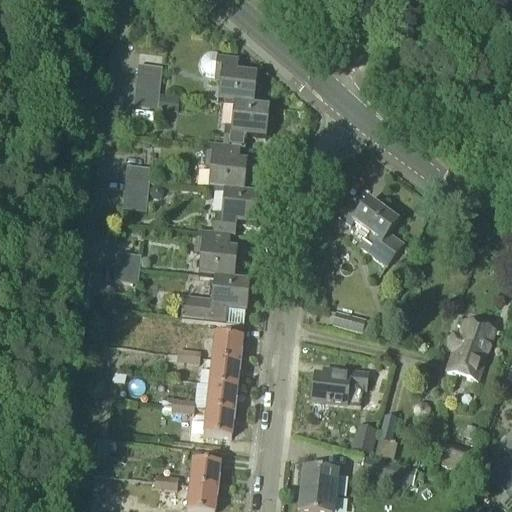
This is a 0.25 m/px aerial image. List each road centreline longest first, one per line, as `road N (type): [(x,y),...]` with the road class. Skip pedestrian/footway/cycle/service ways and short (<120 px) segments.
road 1 (residential): [(262,511),(299,198),(350,108)]
road 2 (primary): [(511,243),(350,108)]
road 3 (primary): [(350,108),(223,0)]
